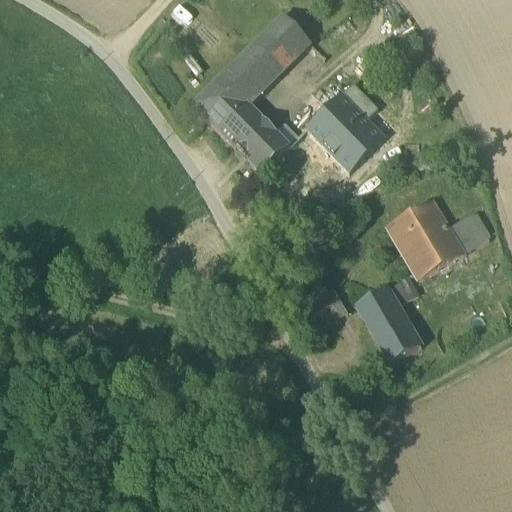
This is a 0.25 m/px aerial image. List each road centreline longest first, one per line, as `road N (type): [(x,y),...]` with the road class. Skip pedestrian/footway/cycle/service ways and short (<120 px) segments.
road 1 (unclassified): [(379,511),(209,194),(110,61),(5,0)]
road 2 (track): [(0,309),(90,303),(280,328)]
road 3 (track): [(336,433),(511,332)]
road 4 (track): [(90,303),(209,194)]
